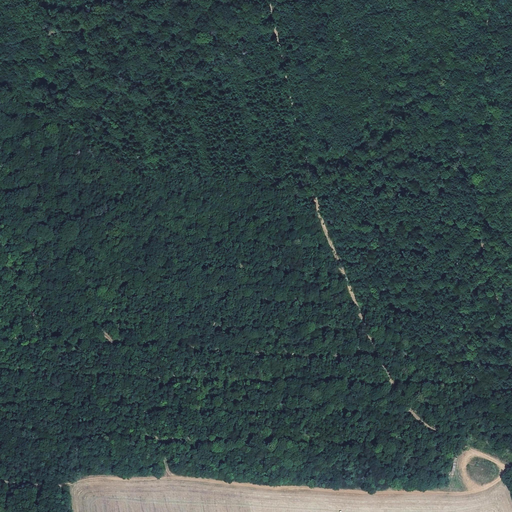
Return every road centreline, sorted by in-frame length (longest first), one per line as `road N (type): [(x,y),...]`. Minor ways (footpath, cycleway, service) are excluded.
road 1 (track): [(0,247),(41,330),(61,346),(85,346),(105,328),(129,277),(313,191),(384,369),(412,410),(511,472)]
road 2 (track): [(504,473),(480,489),(452,492),(175,477),(0,483)]
road 3 (track): [(489,0),(477,179),(511,358)]
road 4 (track): [(313,191),(267,0)]
road 5 (track): [(105,328),(175,477)]
